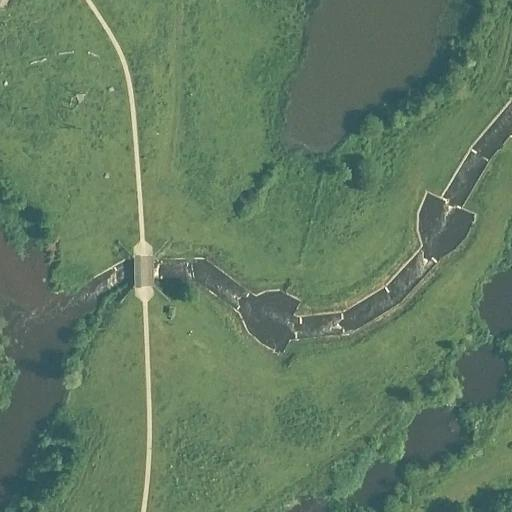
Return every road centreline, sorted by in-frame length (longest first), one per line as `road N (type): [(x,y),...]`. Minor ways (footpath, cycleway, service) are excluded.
road 1 (track): [(142,291),(157,323),(190,355),(265,386),(307,382),(402,337),(455,286),(511,192)]
road 2 (track): [(179,0),(171,144),(142,256)]
